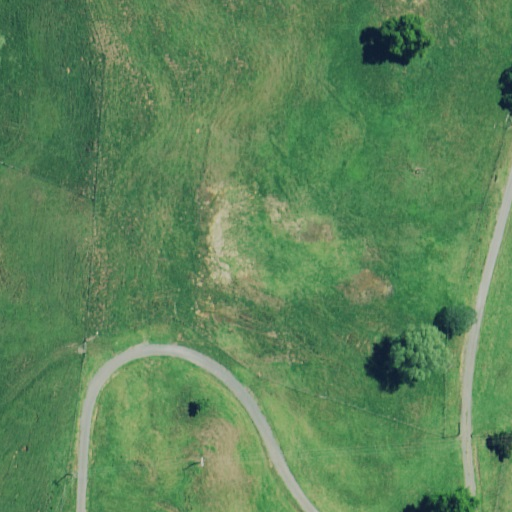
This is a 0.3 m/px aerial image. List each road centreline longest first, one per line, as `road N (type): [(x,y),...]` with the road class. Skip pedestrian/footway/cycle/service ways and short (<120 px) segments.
road 1 (unknown): [(470,511),(461,394),(466,345),(511,171)]
road 2 (unknown): [(214,372),(254,415),(305,511)]
